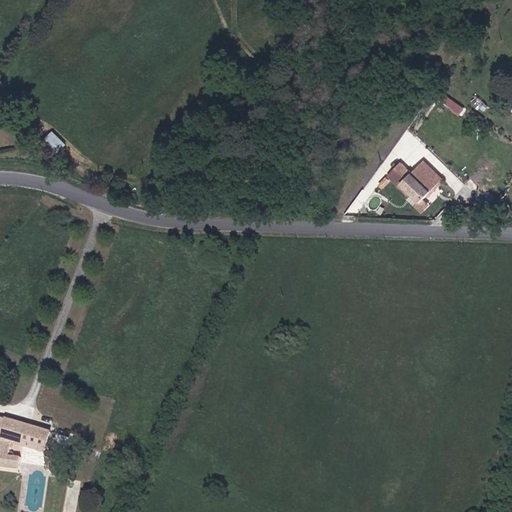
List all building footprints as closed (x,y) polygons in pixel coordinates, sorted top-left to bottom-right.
[(449,94),(445,100),(461,112),(466,105),(449,94)] [(60,150),(68,142),(54,129),(47,137),(60,150)] [(381,169),(411,197),(439,169),(407,141),(381,169)] [(36,449),(50,452),(54,428),(0,420),(0,444),(1,444),(36,449)] [(0,444),(0,469),(11,471),(12,461),(2,460),(2,456),(0,456),(0,454),(1,444),(0,444)]
